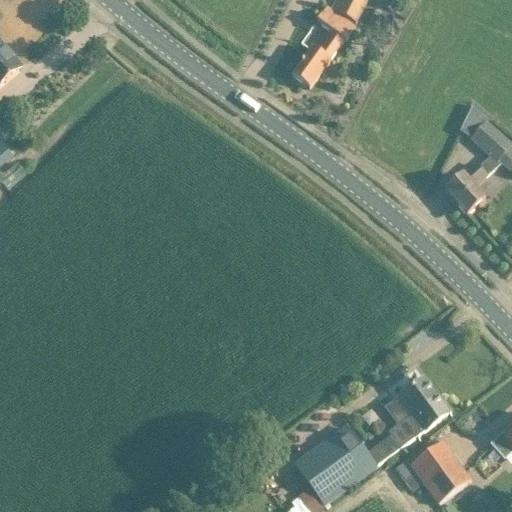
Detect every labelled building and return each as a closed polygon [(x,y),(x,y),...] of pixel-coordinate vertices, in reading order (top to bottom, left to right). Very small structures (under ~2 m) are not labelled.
[(337,0),(331,13),(356,26),(367,3),(360,0),(337,0)] [(309,92),(321,75),(344,44),(345,45),(355,31),(326,11),(317,25),(332,36),(318,56),(312,51),(292,79),(309,92)] [(0,90),(7,85),(22,72),(0,46),(0,90)] [(463,179),(445,195),(467,219),(485,203),(474,191),(487,180),(500,167),(511,177),(511,176),(511,147),(511,148),(486,126),(489,123),(472,109),(460,135),(472,142),(490,159),(478,170),(476,168),(464,179),(463,179)] [(0,143),(0,168),(12,158),(0,143)] [(347,432),(295,470),(324,509),(417,439),(449,415),(424,381),(408,393),(399,401),(385,412),(398,428),(388,435),(391,439),(366,458),(347,432)] [(511,426),(508,430),(490,447),(504,463),(511,455),(511,426)] [(422,488),(437,508),(440,506),(470,485),(464,476),(470,471),(458,454),(451,459),(443,447),(411,470),(406,464),(403,466),(396,471),(412,495),(420,490),(422,488)]
